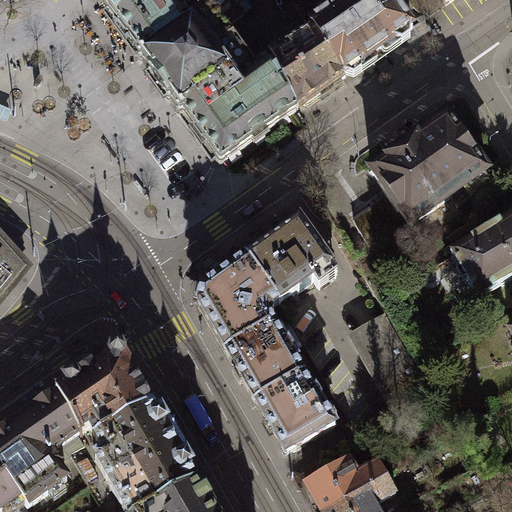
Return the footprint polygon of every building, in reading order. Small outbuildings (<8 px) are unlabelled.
[(221,30),(204,8),(198,0),(102,0),(98,5),(136,57),(132,60),(136,65),(139,63),(142,68),(145,72),(143,74),(148,82),(150,81),(155,88),(160,95),(159,96),(164,104),(167,102),(174,111),(171,113),(175,118),(179,115),(215,167),(292,112),(265,63),(252,73),(227,39),(221,30)] [(198,0),(204,8),(221,30),(240,17),(230,2),(233,0),(198,0)] [(349,0),(306,31),(309,36),(338,81),(341,79),(358,67),(389,44),(406,32),(410,30),(388,0),(349,0)] [(313,98),(338,81),(309,36),(265,63),(292,112),(300,107),(303,112),(316,103),(313,98)] [(446,119),(371,172),(410,227),(450,199),(457,209),(493,184),(446,119)] [(511,279),(511,216),(451,253),(479,299),(511,279)] [(336,275),(299,223),(246,261),(279,305),(312,282),(317,288),(336,275)] [(0,300),(26,271),(0,242),(0,300)] [(279,305),(246,261),(200,295),(198,308),(293,466),(342,436),(269,321),(271,312),(279,305)] [(387,316),(353,335),(400,417),(433,398),(387,316)] [(109,358),(57,396),(79,435),(90,429),(96,440),(150,409),(124,361),(109,358)] [(57,396),(0,436),(0,470),(21,500),(27,509),(66,481),(56,466),(59,464),(52,455),(58,451),(61,454),(67,450),(71,454),(82,446),(77,436),(79,435),(57,396)] [(146,511),(194,485),(150,409),(96,440),(104,453),(94,459),(124,511),(146,511)] [(305,485),(320,511),(328,511),(387,479),(377,462),(356,473),(349,460),(305,485)] [(0,470),(0,511),(2,511),(21,500),(0,470)] [(328,511),(380,511),(377,506),(396,495),(387,479),(328,511)] [(209,511),(194,485),(146,511),(209,511)]
